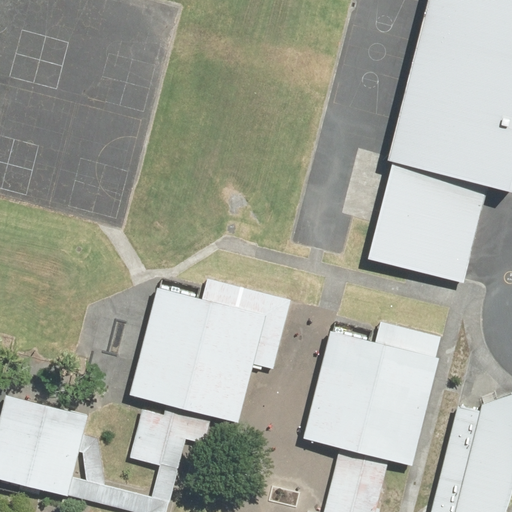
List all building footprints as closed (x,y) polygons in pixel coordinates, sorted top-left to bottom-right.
[(511,125),(511,0),(402,0),(340,252),(450,279),(475,176),(498,182),(511,125)] [(229,209),(200,167),(143,206),(173,248),(229,209)] [(287,294),(158,262),(129,378),(258,410),(287,294)] [(446,353),(341,327),(314,435),(419,461),(446,353)] [(95,416),(9,395),(0,432),(0,473),(76,492),(95,416)] [(497,411),(466,400),(440,511),(495,511),(504,485),(508,449),(497,411)]
